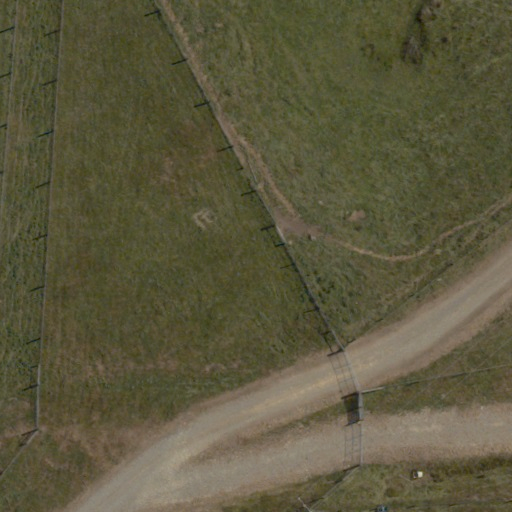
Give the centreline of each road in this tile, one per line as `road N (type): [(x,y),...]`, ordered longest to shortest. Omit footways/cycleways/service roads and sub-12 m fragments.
road 1 (track): [(511,262),(392,342),(213,419),(134,473),(94,511)]
road 2 (track): [(511,427),(337,450),(103,503)]
